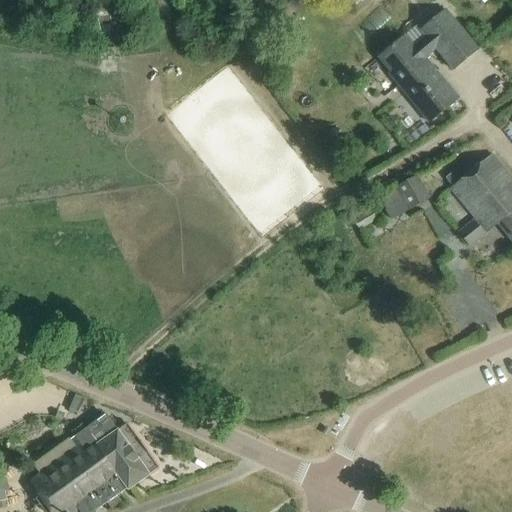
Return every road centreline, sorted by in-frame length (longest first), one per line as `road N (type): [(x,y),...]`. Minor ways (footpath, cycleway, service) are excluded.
road 1 (track): [(103,387),(283,234),(481,117)]
road 2 (tertiary): [(330,485),(0,345)]
road 3 (unclassified): [(330,485),(376,411),(511,344)]
